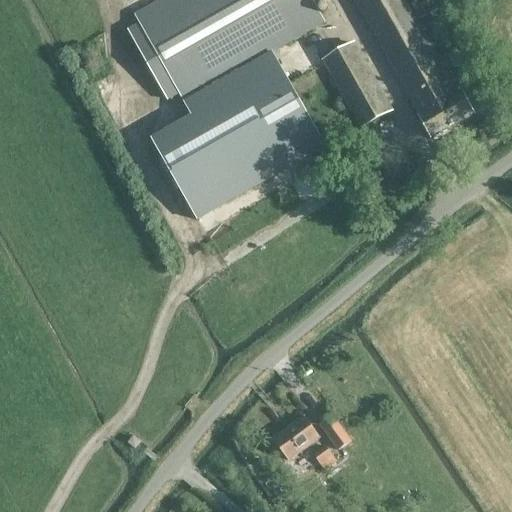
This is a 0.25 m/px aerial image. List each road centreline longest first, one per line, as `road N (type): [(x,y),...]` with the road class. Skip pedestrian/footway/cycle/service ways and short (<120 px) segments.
road 1 (track): [(51,511),(86,447),(127,409),(173,292),(415,144)]
road 2 (unclassified): [(134,511),(240,383),(511,163)]
road 3 (track): [(415,144),(335,0)]
